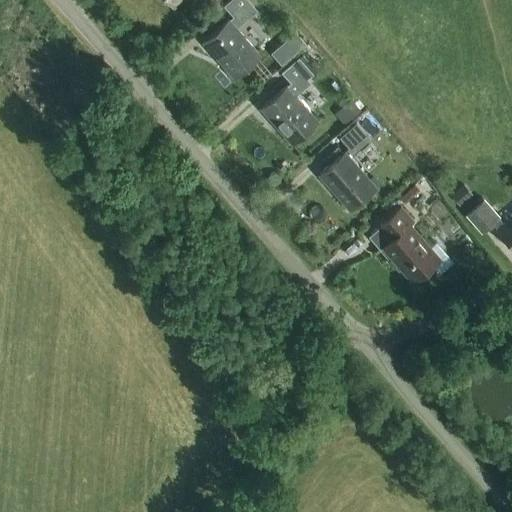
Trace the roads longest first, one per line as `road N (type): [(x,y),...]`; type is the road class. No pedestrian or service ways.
road 1 (unclassified): [(369,353),(61,0)]
road 2 (unclassified): [(509,511),(369,353)]
road 3 (unclassified): [(369,353),(396,332),(511,317)]
